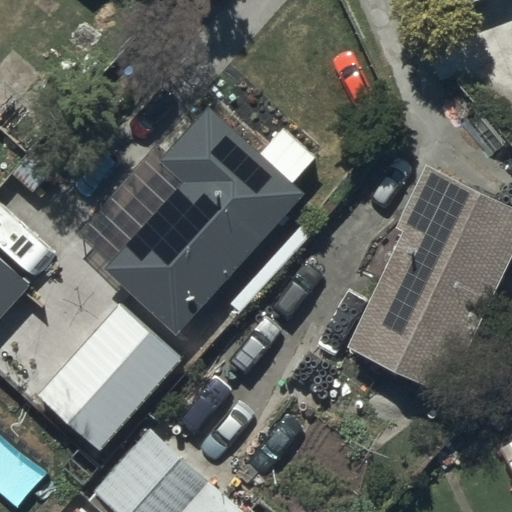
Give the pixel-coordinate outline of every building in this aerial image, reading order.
[(264,155),(214,109),(163,165),(187,186),(111,269),(183,334),(309,196),(297,186),(322,159),(288,129),(264,155)] [(511,268),(511,222),(426,178),(395,239),(402,243),(346,354),(443,404),(511,268)] [(0,310),(34,272),(0,241),(0,310)] [(181,344),(120,290),(41,380),(102,434),(181,344)] [(155,414),(89,490),(114,511),(241,511),(253,499),(155,414)] [(97,511),(80,496),(65,511),(97,511)]
